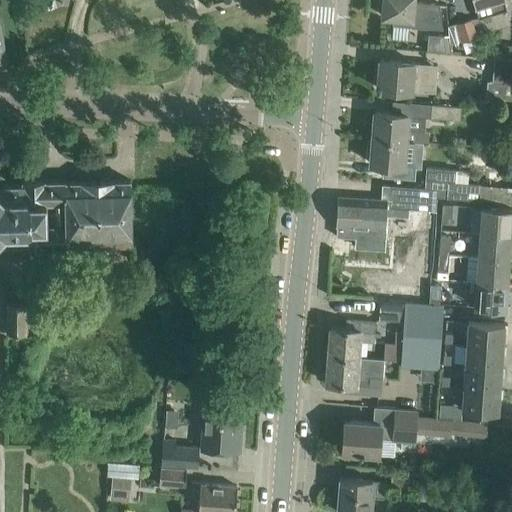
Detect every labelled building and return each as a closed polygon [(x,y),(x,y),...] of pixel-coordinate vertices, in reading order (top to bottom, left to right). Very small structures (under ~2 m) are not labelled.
[(392,25),(442,29),(439,3),(413,1),(412,0),(380,0),(380,11),(383,11),(382,16),(392,17),(392,25)] [(473,0),(479,18),(507,9),(503,0),(473,0)] [(447,26),(449,42),(461,41),(461,42),(476,38),(470,19),(447,26)] [(428,34),(426,51),(446,52),(443,35),(428,34)] [(511,58),(494,57),(492,82),(487,82),(486,97),(511,98),(511,58)] [(376,87),(396,89),(412,90),(413,80),(428,81),(430,64),(414,63),(414,62),(379,59),(376,87)] [(408,102),(407,114),(433,116),(459,119),(460,106),(434,104),(408,102)] [(374,111),(372,137),(428,142),(429,131),(406,129),(407,114),(374,111)] [(372,137),(370,163),(383,164),(382,176),(415,179),(416,167),(421,167),(423,142),(413,141),(372,137)] [(426,167),(425,180),(454,182),(455,171),(455,169),(426,167)] [(455,171),(454,182),(467,183),(468,172),(455,171)] [(0,254),(2,254),(5,253),(6,251),(6,249),(8,249),(8,248),(24,247),(24,249),(47,248),(47,247),(66,247),(65,181),(65,180),(45,180),(45,179),(38,179),(21,180),(21,184),(6,184),(6,181),(5,182),(5,180),(4,178),(2,176),(0,175),(0,254)] [(130,179),(65,181),(66,247),(71,246),(71,241),(111,240),(131,240),(130,186),(130,179)] [(452,182),(451,199),(478,201),(478,200),(480,185),(480,184),(467,183),(454,182),(452,182)] [(438,188),(390,185),(388,200),(338,197),(336,225),(372,228),(373,212),(389,213),(389,207),(436,210),(437,198),(438,188)] [(511,202),(511,187),(480,185),(478,200),(511,202)] [(442,204),(441,222),(451,223),(452,205),(442,204)] [(511,209),(482,207),(480,232),(510,234),(511,209)] [(510,234),(480,232),(478,257),(508,259),(510,234)] [(450,236),(440,236),(439,254),(449,254),(450,236)] [(449,255),(439,254),(437,272),(448,272),(449,255)] [(508,259),(478,257),(476,281),(507,283),(508,259)] [(411,294),(412,278),(361,276),(360,292),(411,294)] [(507,283),(476,281),(474,306),(505,309),(507,283)] [(430,284),(429,302),(439,303),(441,285),(430,284)] [(406,301),(400,365),(439,368),(444,304),(406,301)] [(403,321),(404,304),(380,302),(379,319),(403,321)] [(31,334),(32,304),(10,303),(9,333),(31,334)] [(330,326),(328,354),(358,356),(359,339),(372,340),(374,322),(347,320),(346,328),(330,326)] [(507,324),(468,321),(466,343),(503,345),(504,332),(507,333),(507,324)] [(453,333),(445,332),(444,341),(452,342),(453,333)] [(503,345),(466,343),(465,364),(501,367),(502,354),(505,354),(506,345),(503,345)] [(358,357),(328,354),(326,382),(341,384),(341,391),(368,393),(369,376),(382,377),(384,359),(358,357)] [(452,355),(442,354),(442,362),(451,363),(452,355)] [(504,367),(501,367),(465,364),(463,386),(500,388),(501,375),(503,376),(504,367)] [(449,385),(450,376),(441,375),(440,384),(449,385)] [(463,386),(461,408),(498,411),(499,397),(502,397),(503,388),(500,388),(463,386)] [(201,448),(219,449),(238,451),(240,434),(236,434),(238,406),(205,403),(201,448)] [(395,439),(414,441),(416,410),(395,408),(394,423),(344,420),(342,452),(394,455),(395,439)] [(484,437),(486,422),(452,419),(450,434),(484,437)] [(161,465),(161,466),(186,467),(186,465),(196,466),(198,446),(163,444),(161,465)] [(136,500),(137,471),(127,471),(127,462),(113,461),(112,500),(136,500)] [(161,465),(160,465),(159,484),(185,486),(186,467),(161,466),(161,465)] [(338,510),(358,511),(369,511),(371,496),(385,497),(386,481),(340,478),(338,510)] [(234,511),(237,485),(200,482),(197,511),(181,509),(180,511),(234,511)]
